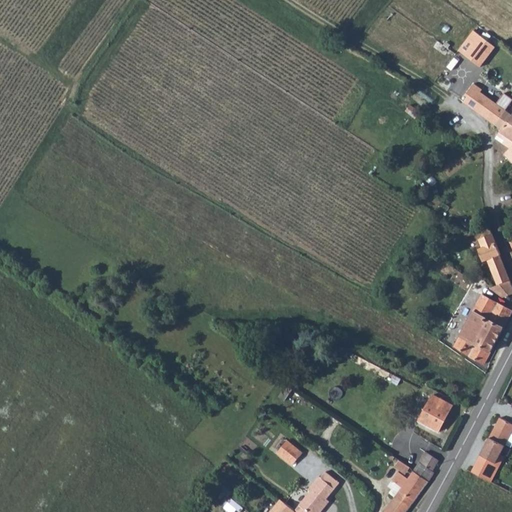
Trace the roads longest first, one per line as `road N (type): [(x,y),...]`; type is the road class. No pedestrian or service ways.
road 1 (unclassified): [(511,261),(488,203),(486,137),(446,95)]
road 2 (track): [(446,95),(290,0)]
road 3 (tertiary): [(427,511),(511,350)]
